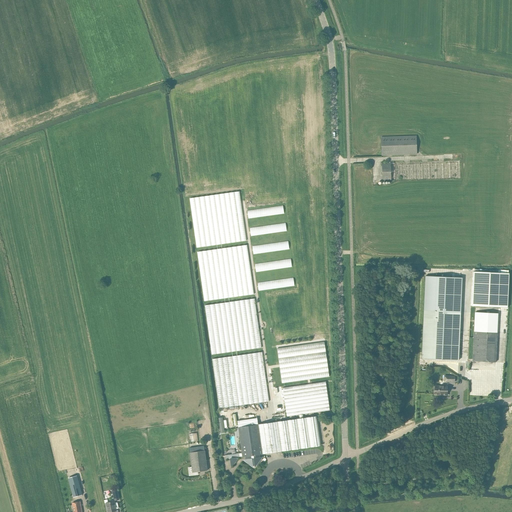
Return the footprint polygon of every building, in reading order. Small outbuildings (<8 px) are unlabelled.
[(381,137),(381,155),(417,154),(416,136),(381,137)] [(382,181),(395,181),(394,162),(382,163),(382,181)] [(241,191),(190,197),(196,247),(247,241),(241,191)] [(284,205),(247,210),(248,218),(285,213),(284,205)] [(286,223),(250,227),(251,236),(287,231),(286,223)] [(289,241),(252,246),(253,254),(290,249),(289,241)] [(254,295),(248,245),(198,251),(204,301),(254,295)] [(292,259),(255,263),(256,272),(293,267),(292,259)] [(472,305),(508,307),(509,273),(474,271),(472,305)] [(458,360),(460,312),(462,278),(425,276),(422,359),(458,360)] [(294,278),(258,282),(259,290),(295,286),(294,278)] [(256,298),(205,304),(211,354),(262,348),(256,298)] [(496,362),(498,313),(475,312),(473,361),(496,362)] [(281,382),(330,377),(326,342),(277,347),(281,382)] [(263,352),(213,358),(219,407),(269,402),(263,352)] [(327,381),(283,387),(286,416),(302,414),(330,410),(327,381)] [(447,395),(447,386),(435,386),(435,394),(447,395)] [(322,446),(317,416),(258,424),(257,418),(237,421),(238,427),(242,453),(226,455),(226,459),(230,459),(231,467),(238,458),(242,457),(245,456),(246,459),(245,460),(244,460),(252,466),(253,464),(254,464),(256,465),(256,466),(262,458),(262,457),(261,458),(260,457),(259,454),(262,454),(261,448),(281,445),(282,451),(322,446)] [(198,433),(190,433),(190,442),(198,441),(198,433)] [(190,452),(192,472),(207,470),(205,450),(190,452)] [(70,485),(71,488),(74,498),(83,495),(79,482),(77,475),(68,477),(70,485)] [(82,511),(80,501),(72,503),(73,511),(82,511)] [(107,511),(109,511),(116,511),(114,501),(106,503),(107,511)]
